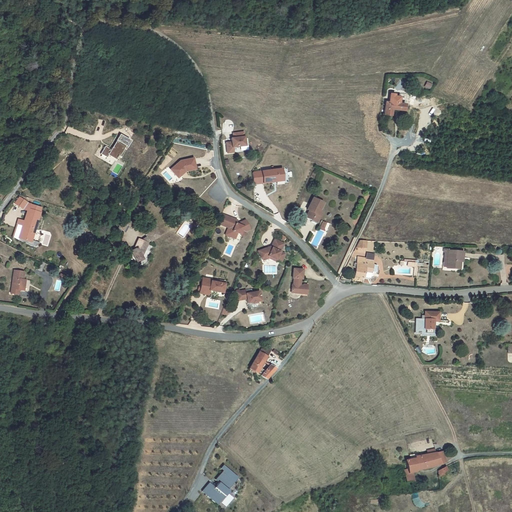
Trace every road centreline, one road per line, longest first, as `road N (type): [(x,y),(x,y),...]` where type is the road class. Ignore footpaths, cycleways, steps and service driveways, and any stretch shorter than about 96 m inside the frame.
road 1 (unclassified): [(311,321),(242,337),(0,307)]
road 2 (track): [(376,289),(453,429),(474,511)]
road 3 (unclassified): [(311,321),(226,426),(175,511)]
road 4 (unclassified): [(0,207),(59,129),(92,8)]
road 5 (residential): [(343,291),(289,232),(224,185),(213,135)]
road 6 (track): [(92,8),(157,33),(187,56),(206,90),(213,135)]
road 7 (residential): [(511,288),(343,291)]
